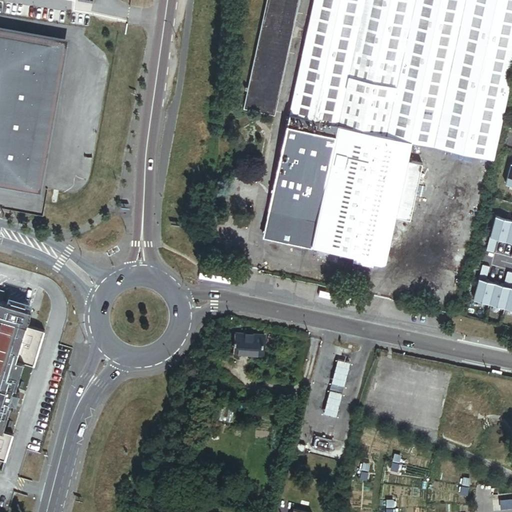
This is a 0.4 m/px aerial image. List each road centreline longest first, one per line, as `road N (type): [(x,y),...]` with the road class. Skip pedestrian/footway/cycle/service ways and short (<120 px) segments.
road 1 (tertiary): [(212,301),(511,361)]
road 2 (primary): [(141,243),(167,0)]
road 3 (primary): [(52,511),(94,379)]
